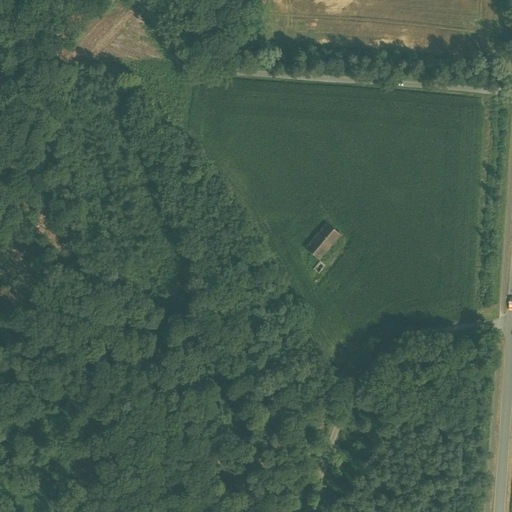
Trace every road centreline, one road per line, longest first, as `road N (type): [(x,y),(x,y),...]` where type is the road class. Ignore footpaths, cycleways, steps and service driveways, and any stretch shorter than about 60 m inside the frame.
road 1 (residential): [(129,0),(214,55),(255,65),(511,93)]
road 2 (secondary): [(511,321),(498,511)]
